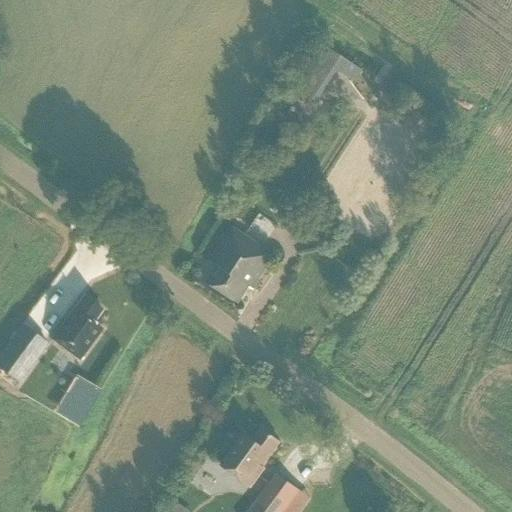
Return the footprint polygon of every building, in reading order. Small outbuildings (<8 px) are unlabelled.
[(354,83),(362,71),(323,44),(311,64),(295,88),(317,103),(338,72),(354,83)] [(252,289),(275,255),(232,227),(209,261),(217,266),(206,283),(238,304),(249,287),(252,289)] [(82,337),(102,311),(83,297),(64,323),(67,325),(59,335),(69,343),(77,333),(82,337)] [(0,370),(18,385),(48,345),(21,325),(0,352),(0,370)] [(80,380),(66,404),(84,415),(99,391),(80,380)] [(279,442),(262,429),(254,441),(244,434),(220,466),(251,489),(266,469),(262,466),(279,442)] [(285,511),(301,491),(277,473),(248,511),(285,511)]
